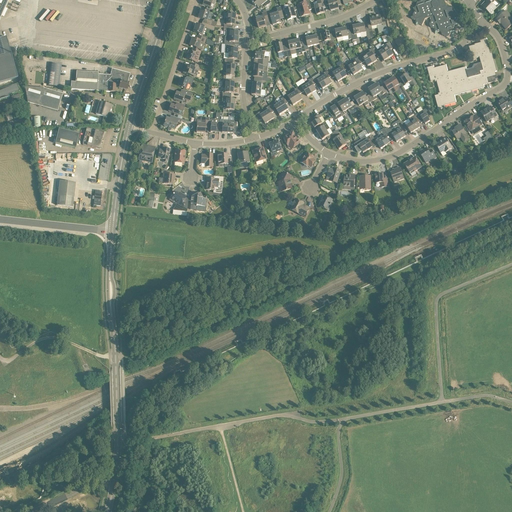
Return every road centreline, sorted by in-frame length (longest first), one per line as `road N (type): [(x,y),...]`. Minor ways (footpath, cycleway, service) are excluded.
road 1 (track): [(511,185),(191,334),(121,357)]
road 2 (residential): [(328,153),(361,161),(398,154),(504,84),(500,44),(484,23)]
road 3 (tertiary): [(114,480),(112,231)]
road 4 (residential): [(484,23),(452,50),(363,79),(294,121)]
road 5 (residential): [(152,132),(197,0)]
road 6 (residential): [(248,41),(327,22),(374,0)]
road 7 (tertiary): [(129,126),(170,0)]
